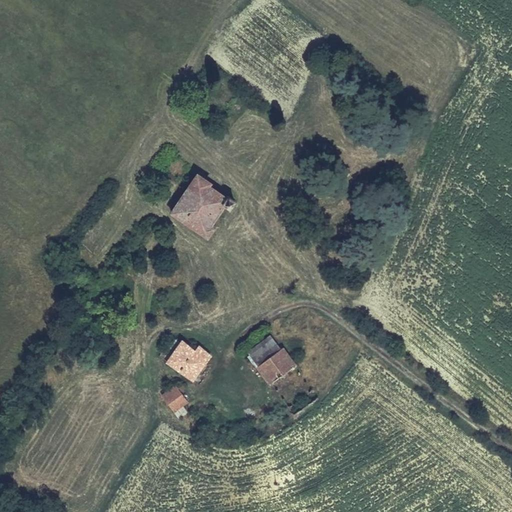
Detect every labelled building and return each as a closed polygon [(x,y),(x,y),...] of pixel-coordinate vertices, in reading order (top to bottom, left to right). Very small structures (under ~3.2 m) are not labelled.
[(214,180),(197,169),(192,177),(184,188),(170,210),(208,237),(216,225),(212,223),(225,204),(231,208),(237,197),(230,191),(227,193),(212,182),(214,180)] [(281,347),(271,333),(248,351),(271,384),(299,365),(284,345),(281,347)] [(195,347),(182,336),(164,361),(194,382),(213,355),(199,342),(195,347)] [(319,397),(299,365),(271,384),(296,413),(319,397)] [(179,419),(188,412),(184,406),(189,402),(176,384),(162,394),(179,419)]
